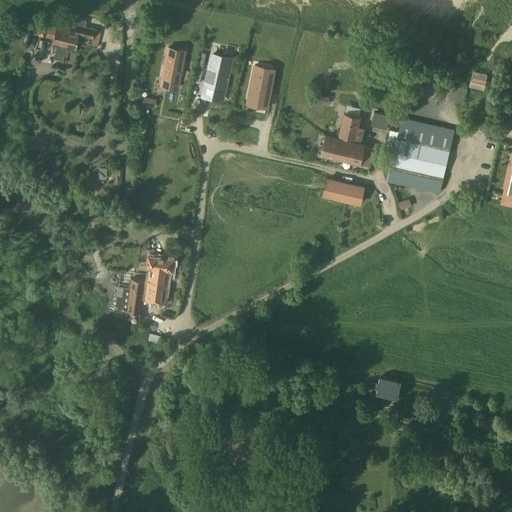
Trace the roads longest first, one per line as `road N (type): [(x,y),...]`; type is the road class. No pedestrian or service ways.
road 1 (unknown): [(101,90),(35,71),(24,110),(62,185),(73,228),(68,302),(96,333),(153,370)]
road 2 (track): [(511,455),(166,359)]
road 3 (track): [(134,511),(157,368)]
